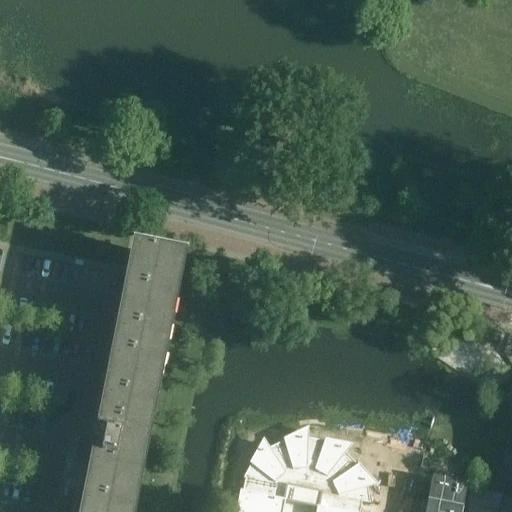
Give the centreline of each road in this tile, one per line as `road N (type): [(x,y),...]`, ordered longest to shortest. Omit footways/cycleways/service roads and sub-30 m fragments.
road 1 (secondary): [(511,294),(0,158)]
road 2 (residential): [(0,283),(105,303),(84,417),(64,428),(45,511)]
